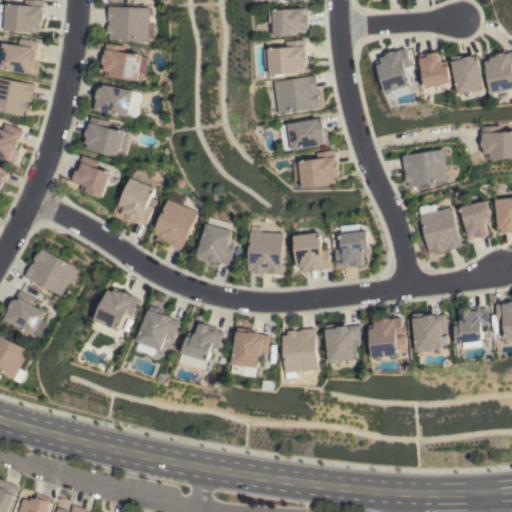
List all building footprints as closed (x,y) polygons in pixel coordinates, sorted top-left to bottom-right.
[(0,29),(2,4),(26,5),(26,0),(44,0),(44,11),(44,21),(43,21),(42,27),(39,27),(39,32),(0,29)] [(149,7),(149,24),(155,24),(155,40),(109,39),(109,33),(107,33),(108,6),(149,7)] [(308,8),(308,17),(310,17),(310,26),(309,26),(309,29),(298,29),(299,34),(277,36),(276,22),(272,22),(271,10),(308,8)] [(0,68),(0,49),(3,50),(4,42),(19,45),(20,38),(38,41),(36,52),(37,53),(36,60),(39,60),(38,65),(39,65),(37,74),(0,68)] [(272,74),(272,67),(268,67),(267,49),(288,48),(288,40),(306,39),(307,51),(308,51),(309,67),(304,67),(305,72),(272,74)] [(145,75),(138,74),(137,81),(105,76),(106,70),(101,70),(104,54),(106,43),(124,45),(123,51),(148,55),(145,75)] [(376,61),(381,60),(380,56),(386,54),(386,53),(394,51),(395,51),(406,47),(411,65),(405,67),(411,84),(386,92),(376,61)] [(426,88),(419,54),(439,50),(442,62),(447,61),(451,82),(426,88)] [(485,61),(490,60),(489,55),(503,52),(503,53),(511,50),(511,89),(492,93),(485,61)] [(459,93),(451,57),(465,54),(466,57),(473,55),(473,56),(478,55),(484,88),(459,93)] [(316,75),(320,102),(319,102),(319,107),(281,113),(275,81),(316,75)] [(0,76),(36,84),(30,111),(28,110),(27,116),(0,110),(0,76)] [(133,92),(138,92),(140,93),(141,94),(142,97),(142,99),(139,104),(138,107),(139,111),(138,114),(137,116),(135,118),(90,109),(93,95),(96,95),(98,88),(99,88),(100,83),(133,90),(133,92)] [(118,157),(86,149),(88,144),(83,142),(91,116),(108,121),(107,126),(124,131),(118,157)] [(294,148),(286,149),(285,147),(285,141),(283,137),(283,132),(282,129),(282,127),(283,125),(285,124),(322,117),(323,123),(324,122),(325,129),(328,129),(330,143),(294,150),(294,148)] [(0,155),(0,127),(3,129),(6,123),(22,129),(18,141),(19,141),(16,148),(19,149),(14,161),(0,155)] [(511,157),(487,158),(487,153),(484,153),(484,147),(481,147),(481,138),(482,138),(481,126),(496,126),(496,132),(511,131),(511,157)] [(304,187),(304,185),(298,185),(295,170),(296,167),(295,163),(300,163),(300,161),(318,158),(318,152),(336,149),(340,177),(335,177),(336,182),(304,187)] [(442,149),(447,181),(409,187),(408,182),(406,182),(402,155),(442,149)] [(102,197),(81,190),(82,185),(71,181),(78,162),(80,162),(82,155),(98,161),(96,167),(110,172),(102,197)] [(0,166),(8,170),(4,181),(1,189),(0,189),(0,166)] [(135,170),(137,170),(140,170),(143,173),(146,177),(152,179),(154,180),(155,182),(156,184),(147,204),(153,207),(145,224),(135,219),(135,220),(120,214),(122,209),(117,208),(133,171),(135,170)] [(181,250),(168,244),(168,243),(164,242),(156,239),(158,235),(153,233),(167,199),(168,199),(172,190),(185,196),(182,205),(197,212),(181,250)] [(495,199),(511,197),(511,234),(511,232),(504,233),(503,232),(498,232),(495,199)] [(460,206),(485,200),(491,222),(486,223),(489,234),(469,239),(460,206)] [(461,246),(435,253),(435,251),(430,253),(420,214),(418,207),(429,204),(429,205),(435,204),(437,210),(451,206),(461,246)] [(207,223),(232,230),(227,245),(234,247),(229,264),(218,261),(217,262),(210,260),(210,263),(196,259),(207,223)] [(281,273),(253,272),(254,270),(248,270),(250,231),(251,231),(251,226),(261,226),(261,232),(282,232),(281,273)] [(366,230),(368,253),(363,253),(365,265),(344,267),(344,265),(337,266),(335,248),(341,247),(340,233),(366,230)] [(293,235),(319,232),(321,250),(327,249),(330,267),(319,269),(303,271),(302,267),(298,268),(293,235)] [(76,267),(61,295),(25,276),(38,252),(39,253),(41,248),(76,267)] [(0,317),(7,304),(11,306),(19,289),(35,298),(32,304),(45,311),(41,319),(47,322),(40,337),(34,334),(33,335),(0,317)] [(109,289),(114,291),(115,289),(121,292),(121,290),(129,293),(129,294),(140,299),(133,316),(127,313),(119,330),(116,337),(93,327),(109,289)] [(511,339),(507,340),(504,322),(498,322),(496,303),(511,301),(511,339)] [(138,340),(152,305),(164,310),(163,313),(170,316),(181,321),(175,338),(168,335),(163,350),(138,340)] [(457,343),(455,321),(460,321),(458,309),(479,306),(479,308),(486,307),(488,325),(481,326),(483,340),(457,343)] [(417,351),(413,314),(427,312),(428,315),(435,314),(435,315),(446,314),(449,331),(442,332),(444,348),(417,351)] [(408,351),(399,352),(399,354),(373,357),(370,325),(375,324),(374,322),(381,321),(380,319),(390,318),(401,317),(402,328),(406,328),(408,351)] [(182,362),(191,331),(196,333),(199,322),(219,328),(219,329),(225,331),(220,348),(214,346),(207,370),(182,362)] [(331,362),(326,325),(340,323),(340,326),(348,325),(348,326),(359,325),(361,343),(355,344),(357,359),(331,362)] [(239,328),(252,329),(252,331),(260,332),(259,333),(271,335),(269,353),(262,352),(259,378),(243,376),(243,373),(234,372),(239,328)] [(298,371),(298,378),(288,379),(284,335),(289,335),(289,331),(297,330),(297,331),(301,330),(301,329),(315,328),(319,369),(298,371)] [(0,335),(34,353),(25,369),(26,372),(20,382),(0,371),(0,335)] [(0,511),(0,479),(16,486),(7,511),(0,511)] [(17,511),(22,498),(24,499),(24,498),(30,500),(31,497),(35,499),(37,493),(51,498),(46,511),(17,511)]
